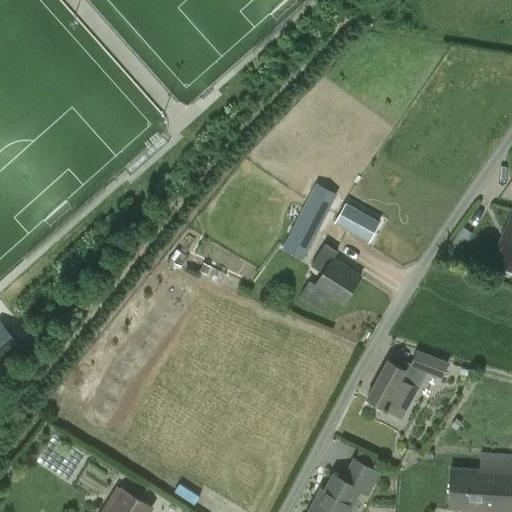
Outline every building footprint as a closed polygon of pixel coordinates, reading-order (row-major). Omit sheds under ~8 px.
[(316,185),(282,250),(304,261),(337,196),(316,185)] [(380,220),(346,201),(334,221),(369,240),(380,220)] [(511,213),(492,261),(511,269),(511,213)] [(332,257),(338,249),(326,241),(311,264),(323,272),(317,282),(310,278),(299,294),(321,308),(330,295),(342,303),(360,275),(332,257)] [(0,363),(21,345),(0,322),(0,363)] [(427,374),(440,379),(441,379),(447,364),(417,352),(412,367),(407,364),(403,371),(387,362),(367,399),(402,418),(427,374)] [(479,469),(450,467),(447,507),(511,511),(511,494),(511,455),(480,453),(479,469)] [(343,481),(333,475),(324,493),(326,494),(321,502),(316,499),(308,511),(348,511),(359,491),(367,495),(378,474),(354,461),(343,481)] [(121,486),(105,511),(149,511),(153,506),(121,486)]
